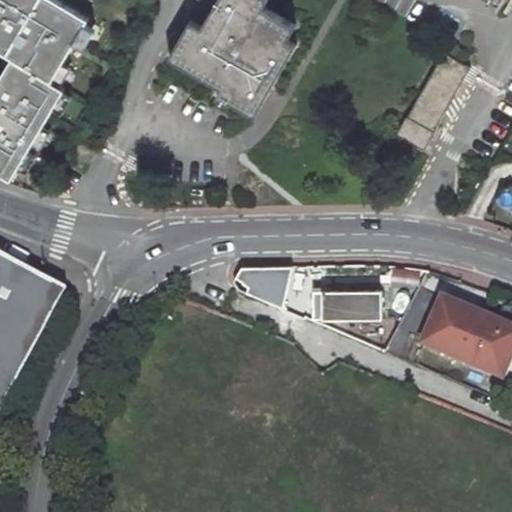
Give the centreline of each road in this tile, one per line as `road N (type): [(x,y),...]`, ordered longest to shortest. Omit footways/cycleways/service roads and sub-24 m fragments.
road 1 (residential): [(511,416),(151,258)]
road 2 (tertiary): [(151,258),(118,291),(63,396),(41,460),(36,511)]
road 3 (tertiary): [(417,235),(212,237),(151,258)]
road 4 (residential): [(175,0),(137,80),(134,115),(88,235)]
road 5 (residential): [(417,235),(452,148),(511,44)]
